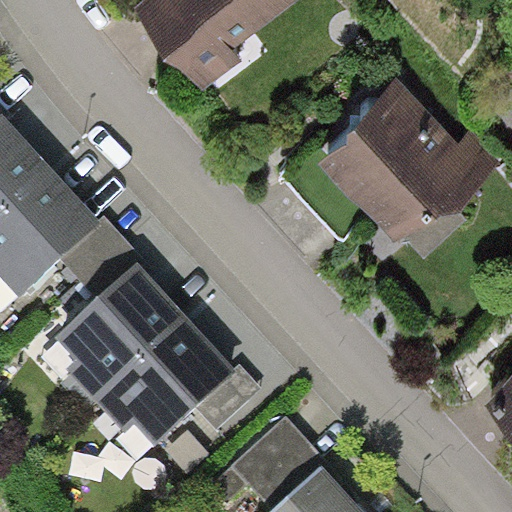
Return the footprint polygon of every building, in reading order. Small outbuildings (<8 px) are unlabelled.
[(285,0),(142,0),(204,82),(244,52),(234,38),(285,0)] [(459,132),(397,67),(348,110),(348,122),(321,148),(395,231),(403,224),(439,190),(451,191),(461,191),(499,154),(468,123),(459,132)] [(0,219),(52,171),(2,118),(0,120),(0,219)] [(52,171),(0,219),(0,279),(20,300),(63,261),(101,226),(97,223),(52,171)] [(425,246),(468,209),(451,191),(439,190),(403,224),(425,246)] [(101,226),(63,261),(99,301),(138,266),(141,269),(147,263),(105,216),(97,223),(101,226)] [(66,374),(95,405),(186,320),(141,269),(138,266),(99,301),(56,341),(77,364),(66,374)] [(234,371),(186,320),(95,405),(127,440),(136,432),(154,452),(200,411),(238,375),(234,371)] [(511,355),(487,381),(511,409),(511,355)] [(239,366),(234,371),(238,375),(200,411),(230,440),(272,397),(239,366)] [(275,509),(322,466),(328,460),(286,414),(213,481),(227,497),(247,479),(275,509)] [(364,511),(322,466),(275,509),(271,511),(364,511)]
